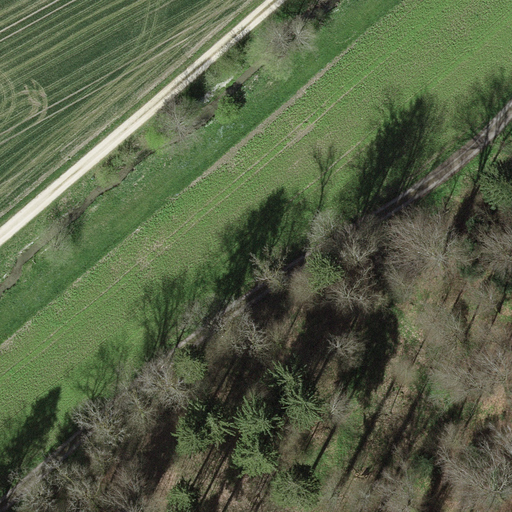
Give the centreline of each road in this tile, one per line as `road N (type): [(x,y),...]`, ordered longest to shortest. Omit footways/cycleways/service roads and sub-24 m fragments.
road 1 (track): [(0,507),(188,345),(441,173),(511,108)]
road 2 (track): [(277,0),(0,234)]
